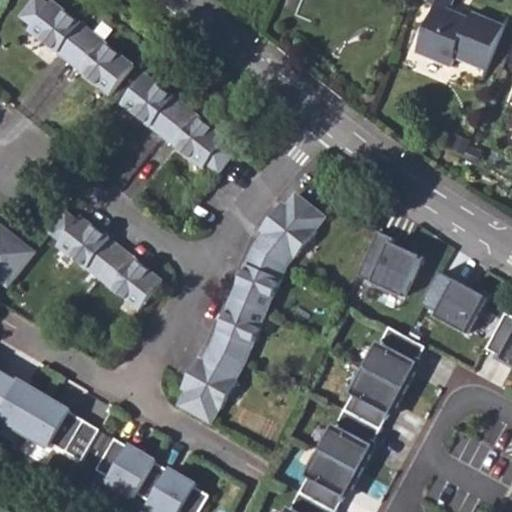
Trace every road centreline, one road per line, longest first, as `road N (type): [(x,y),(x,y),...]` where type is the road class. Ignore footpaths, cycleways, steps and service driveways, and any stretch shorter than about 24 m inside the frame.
road 1 (residential): [(0,137),(5,130),(175,255),(211,268)]
road 2 (residential): [(318,114),(511,242)]
road 3 (residential): [(166,0),(318,114)]
road 4 (residential): [(211,268),(318,114)]
road 5 (residential): [(400,511),(457,407),(477,397),(511,411)]
road 6 (residential): [(211,268),(135,394)]
road 7 (residential): [(135,394),(256,471)]
road 8 (residential): [(20,327),(135,394)]
